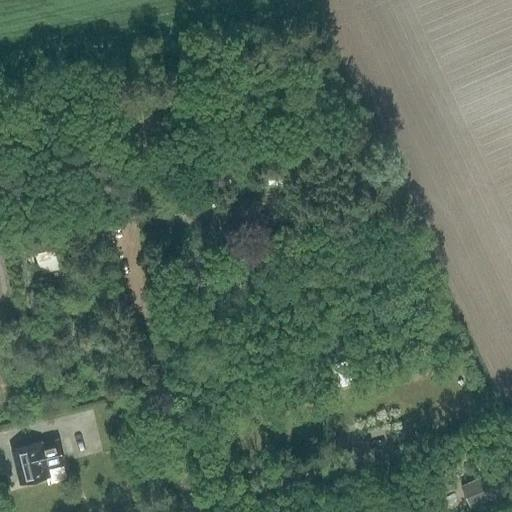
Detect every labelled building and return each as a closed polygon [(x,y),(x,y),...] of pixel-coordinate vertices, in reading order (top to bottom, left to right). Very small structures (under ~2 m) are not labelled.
[(167,133),(161,94),(117,102),(124,140),(167,133)] [(192,159),(190,147),(167,150),(169,162),(192,159)] [(217,201),(214,182),(174,188),(177,208),(217,201)] [(335,258),(355,254),(347,216),(327,220),(335,258)] [(111,229),(110,219),(102,219),(103,229),(111,229)] [(281,268),(314,260),(306,224),(270,232),(274,250),(287,247),(288,252),(278,254),(281,268)] [(274,258),(270,234),(229,242),(233,265),(274,258)] [(220,277),(214,250),(176,258),(182,285),(220,277)] [(256,286),(255,285),(273,281),(269,263),(251,267),(251,266),(222,273),(227,294),(256,286)] [(339,385),(355,380),(349,357),(332,362),(339,385)] [(20,482),(49,476),(47,468),(63,464),(57,438),(53,439),(36,443),(36,441),(10,447),(17,479),(18,483),(20,482)] [(472,506),(511,489),(511,463),(463,484),(472,506)]
